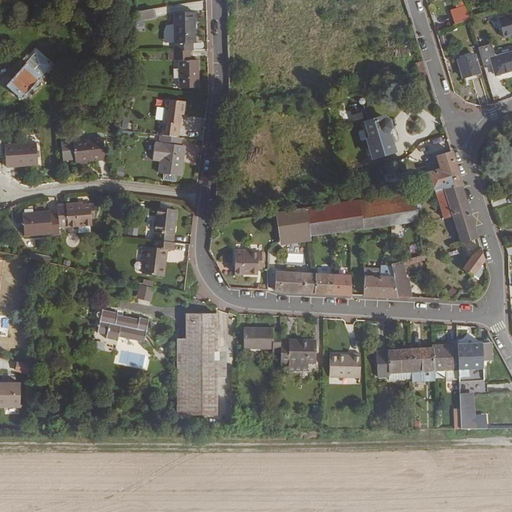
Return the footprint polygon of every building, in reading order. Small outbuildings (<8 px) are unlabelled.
[(154,17),(153,9),(138,12),(136,21),(154,17)] [(195,44),(195,11),(174,12),(175,51),(190,51),(193,51),(193,44),(195,44)] [(511,13),(498,18),(504,38),(511,36),(511,38),(511,37),(511,13)] [(460,22),(457,17),(450,20),(452,25),(460,22)] [(448,43),(445,35),(439,37),(442,45),(448,43)] [(511,70),(511,51),(495,57),(492,44),(478,47),(484,68),(491,66),(494,76),(511,70)] [(199,88),(198,60),(191,60),(190,51),(175,51),(174,51),(174,60),(174,61),(179,60),(179,88),(199,88)] [(21,100),(51,66),(36,52),(6,86),(21,100)] [(481,73),(476,55),(456,60),(462,78),(481,73)] [(427,74),(424,61),(416,64),(420,76),(427,74)] [(178,138),(181,115),(184,115),(185,102),(166,99),(162,136),(178,138)] [(396,152),(391,134),(393,129),(390,119),(385,117),(385,115),(364,122),(369,138),(366,139),(372,159),(396,152)] [(181,177),(185,146),(180,145),(181,138),(178,138),(162,136),(160,136),(159,142),(156,142),(153,161),(159,162),(158,173),(181,177)] [(106,160),(103,137),(73,141),(75,164),(106,160)] [(38,165),(37,143),(4,145),(6,168),(38,165)] [(461,183),(451,151),(436,156),(440,168),(428,172),(432,188),(434,187),(461,183)] [(398,181),(396,172),(385,174),(387,184),(398,181)] [(420,180),(419,174),(401,178),(403,192),(411,191),(410,183),(420,180)] [(478,238),(461,183),(434,187),(444,219),(453,216),(461,243),(478,238)] [(311,237),(417,221),(413,191),(411,191),(403,192),(306,208),(311,237)] [(92,225),(91,204),(83,204),(83,202),(57,205),(58,214),(59,227),(67,226),(68,227),(92,225)] [(155,233),(154,240),(173,243),(177,210),(156,208),(154,233),(155,233)] [(311,237),(306,208),(275,213),(280,245),(311,240),(311,237)] [(59,227),(58,214),(50,215),(50,211),(23,213),(24,236),(52,234),(52,235),(59,235),(59,227)] [(138,236),(139,228),(129,227),(128,235),(138,236)] [(164,276),(167,250),(173,251),(174,243),(173,243),(154,240),(153,240),(153,248),(145,247),(142,273),(164,276)] [(481,267),(484,261),(484,259),(481,248),(474,253),(463,268),(477,280),(485,269),(481,267)] [(257,274),(258,253),(251,252),(251,251),(235,250),(235,274),(257,274)] [(406,277),(404,266),(424,260),(423,255),(391,264),(394,277),(398,298),(412,299),(408,277),(406,277)] [(315,294),(316,274),(276,272),(275,291),(315,294)] [(352,295),(351,277),(349,275),(316,274),(315,294),(352,295)] [(398,298),(394,277),(365,276),(364,296),(398,298)] [(151,302),(154,288),(139,285),(136,299),(151,302)] [(117,315),(118,314),(102,310),(97,333),(107,334),(106,339),(117,341),(118,337),(144,343),(149,320),(139,318),(139,320),(117,315)] [(225,378),(225,352),(217,352),(217,314),(188,314),(188,319),(186,319),(186,339),(177,339),(177,416),(217,415),(217,378),(225,378)] [(281,342),(281,332),(274,332),(274,328),(244,328),(243,349),(273,349),(273,353),(280,353),(281,342)] [(316,364),(317,340),(288,340),(288,343),(281,342),(280,353),(280,363),(289,363),(289,371),(308,371),(308,364),(316,364)] [(484,380),(482,344),(457,345),(458,370),(459,380),(459,382),(484,380)] [(458,370),(457,345),(432,346),(433,348),(434,371),(458,370)] [(434,371),(433,348),(411,350),(412,372),(434,371)] [(412,372),(411,350),(376,351),(378,378),(389,378),(389,373),(412,372)] [(360,378),(361,353),(352,353),(352,355),(330,355),(329,377),(360,378)] [(30,374),(30,365),(23,363),(21,373),(30,374)] [(459,380),(458,370),(434,371),(434,380),(434,381),(459,380)] [(434,371),(412,372),(412,379),(412,380),(434,380),(434,371)] [(412,379),(412,372),(389,373),(389,378),(389,380),(412,379)] [(511,382),(508,375),(503,377),(506,384),(511,382)] [(20,383),(0,383),(0,407),(21,407),(20,383)] [(476,416),(474,395),(460,396),(461,429),(486,429),(485,415),(476,416)]
